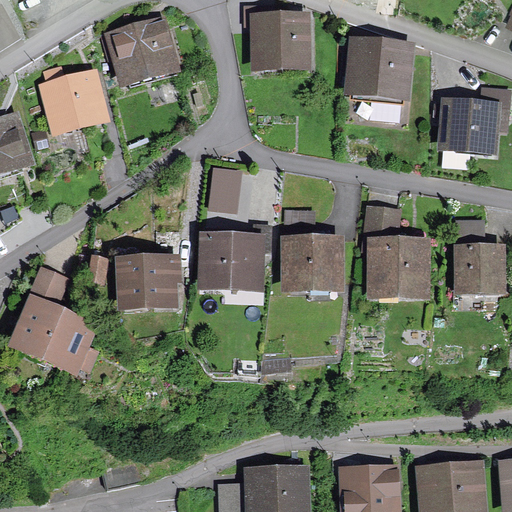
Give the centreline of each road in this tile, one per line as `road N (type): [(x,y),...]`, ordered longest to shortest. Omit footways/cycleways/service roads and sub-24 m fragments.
road 1 (residential): [(222,130),(281,161),(511,198)]
road 2 (residential): [(222,130),(0,269)]
road 3 (residential): [(306,0),(511,73)]
road 4 (residential): [(314,438),(250,450),(149,493),(127,511)]
road 5 (residential): [(511,415),(314,438)]
road 6 (residential): [(511,449),(349,447),(314,438)]
road 7 (residential): [(192,0),(220,33),(232,108),(222,130)]
road 8 (residential): [(0,69),(113,0)]
